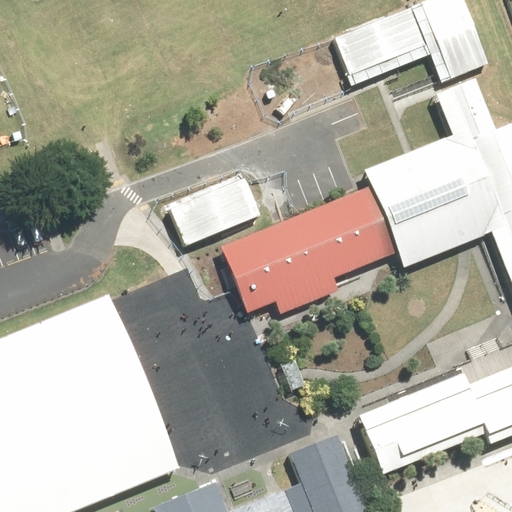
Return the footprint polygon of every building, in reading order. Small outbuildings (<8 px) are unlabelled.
[(459,0),(423,0),(332,36),(351,84),(426,55),(438,85),(486,66),(459,0)] [(332,44),(255,74),(270,110),(346,81),(332,44)] [(511,121),(495,128),(477,83),(437,99),(452,138),(368,171),(406,266),(494,231),(511,276),(511,357),(358,419),(380,473),(485,431),(490,443),(511,433),(511,121)] [(170,212),(183,243),(258,212),(245,181),(170,212)] [(371,187),(222,249),(249,315),(276,304),(280,312),(338,288),(335,280),(399,253),(371,187)] [(112,298),(0,342),(0,511),(68,511),(182,466),(112,298)] [(368,511),(336,432),(292,450),(303,478),(224,510),(213,486),(155,509),(155,511),(368,511)]
